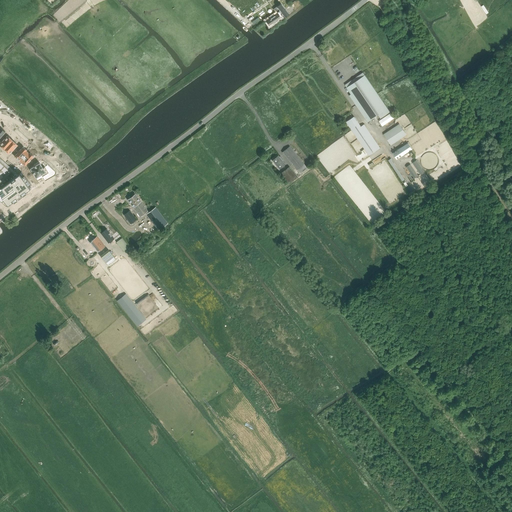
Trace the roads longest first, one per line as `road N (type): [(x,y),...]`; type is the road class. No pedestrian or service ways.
road 1 (residential): [(0,277),(366,0)]
road 2 (unknown): [(511,217),(386,13)]
road 3 (track): [(470,158),(376,0)]
road 4 (residential): [(0,116),(59,171),(10,208),(0,204)]
